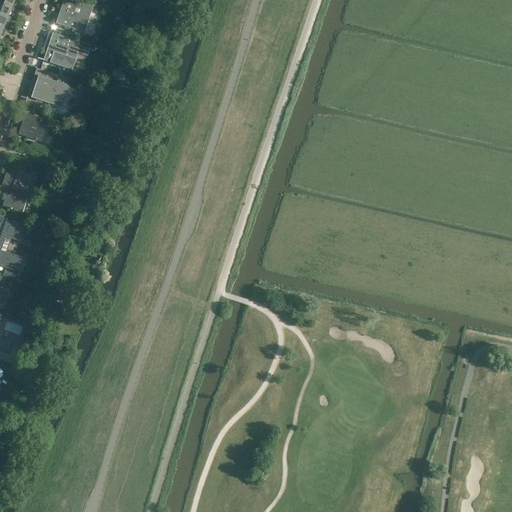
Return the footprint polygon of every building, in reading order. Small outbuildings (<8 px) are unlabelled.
[(0,0),(0,13),(8,17),(13,5),(0,0)] [(93,5),(77,0),(64,0),(62,8),(61,7),(56,23),(68,27),(68,26),(73,28),(73,29),(74,29),(71,37),(82,40),(92,11),(91,11),(93,5)] [(0,27),(3,29),(8,17),(0,13),(0,27)] [(81,42),(58,34),(58,35),(58,36),(57,40),(56,40),(51,38),(44,60),(72,70),(79,49),(81,42)] [(58,76),(41,70),(40,76),(39,75),(36,82),(33,82),(31,89),(34,90),(31,97),(60,107),(67,85),(66,85),(68,79),(58,76)] [(56,116),(44,112),(41,119),(26,113),(19,134),(42,142),(49,121),(54,123),(56,116)] [(10,209),(11,209),(12,209),(23,213),(28,197),(26,197),(28,193),(30,194),(37,175),(32,174),(34,168),(15,162),(12,170),(7,169),(1,189),(10,192),(9,195),(7,194),(3,206),(10,209)] [(3,224),(0,223),(0,265),(17,271),(22,259),(0,251),(6,234),(24,240),(29,225),(6,218),(3,224)] [(7,275),(19,280),(21,274),(9,269),(7,275)] [(10,355),(7,364),(14,367),(17,358),(10,355)]
